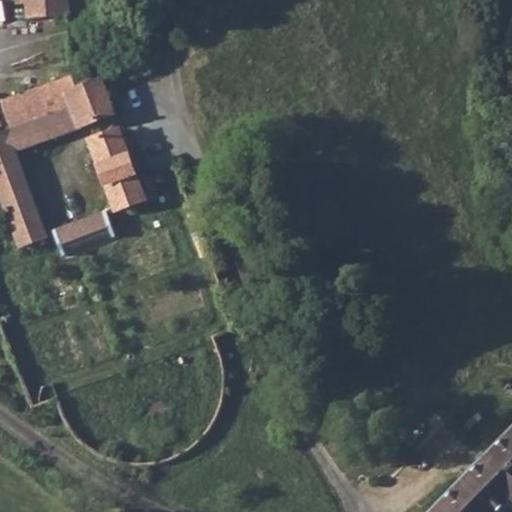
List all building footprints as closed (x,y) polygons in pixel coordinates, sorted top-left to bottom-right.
[(67,0),(17,0),(18,6),(29,5),(31,19),(69,15),(67,0)] [(73,74),(3,102),(15,130),(85,102),(80,89),(73,74)] [(0,186),(14,224),(40,214),(17,152),(115,114),(102,80),(80,89),(85,102),(15,130),(0,136),(0,186)] [(93,141),(117,211),(148,199),(121,130),(93,141)] [(117,237),(108,211),(56,230),(65,256),(117,237)] [(48,237),(40,214),(14,224),(17,234),(22,246),(48,237)] [(197,245),(202,257),(213,252),(207,240),(197,245)] [(511,438),(440,511),(505,511),(511,505),(511,438)]
